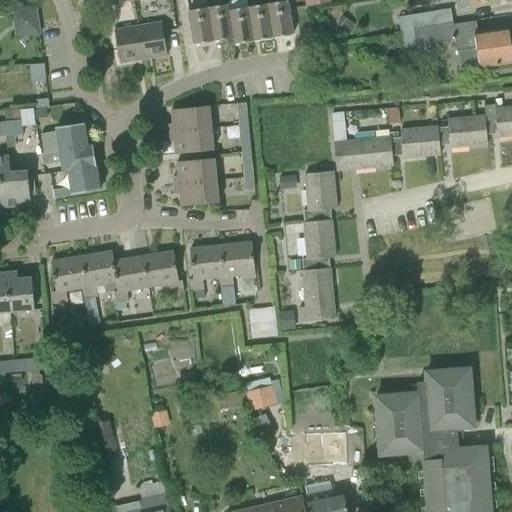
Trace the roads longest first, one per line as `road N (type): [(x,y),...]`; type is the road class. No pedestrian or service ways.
road 1 (residential): [(264,304),(257,223),(135,222)]
road 2 (residential): [(120,116),(204,80),(301,59)]
road 3 (residential): [(357,207),(511,175)]
road 4 (residential): [(120,116),(100,115),(80,87),(60,0)]
road 5 (residential): [(135,222),(0,240)]
